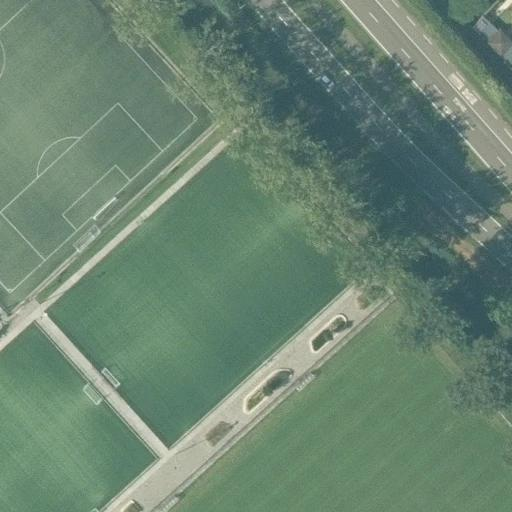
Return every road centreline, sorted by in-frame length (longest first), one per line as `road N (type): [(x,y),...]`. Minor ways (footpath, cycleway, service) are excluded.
road 1 (secondary): [(267,0),(511,260)]
road 2 (secondary): [(511,174),(356,0)]
